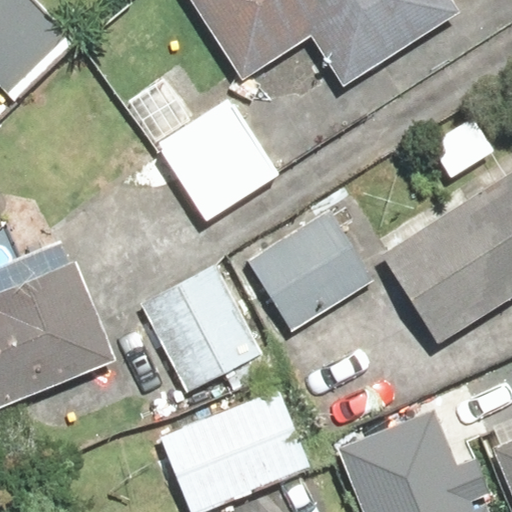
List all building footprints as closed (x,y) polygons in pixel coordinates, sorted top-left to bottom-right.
[(47,0),(0,0),(0,81),(26,108),(91,45),(47,0)] [(182,0),(235,82),(304,38),(337,91),(451,20),(438,0),(182,0)] [(429,348),(511,296),(511,172),(373,259),(429,348)] [(334,208),(249,260),(294,334),(379,282),(334,208)] [(216,262),(144,302),(197,396),(269,355),(216,262)] [(0,294),(0,408),(110,364),(69,266),(0,294)] [(289,388),(167,437),(196,511),(214,511),(321,469),(289,388)] [(487,511),(440,400),(344,440),(374,511),(487,511)] [(511,511),(511,441),(487,452),(510,511),(511,511)]
